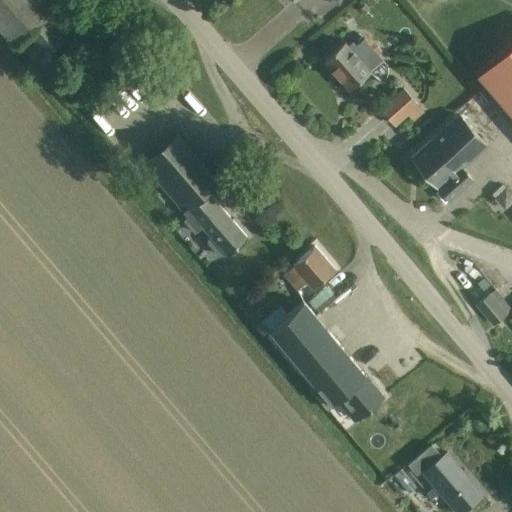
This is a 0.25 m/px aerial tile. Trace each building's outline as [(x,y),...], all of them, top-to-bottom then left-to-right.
[(51,11),(40,0),(0,0),(0,25),(15,43),(21,38),(38,58),(44,53),(52,62),(74,43),(48,13),(51,11)] [(383,60),(364,38),(352,49),(344,41),(324,60),(351,89),(383,60)] [(511,115),(511,43),(476,74),(511,115)] [(92,87),(115,66),(100,47),(77,68),(92,87)] [(414,121),(423,112),(417,105),(402,89),(381,108),(396,124),(407,114),(414,121)] [(450,200),(469,183),(473,179),(461,166),(486,144),(459,114),(411,157),(438,187),(439,188),(436,191),(445,201),(449,199),(450,200)] [(207,242),(218,255),(222,256),(226,253),(247,236),(208,191),(218,183),(177,133),(142,163),(143,163),(188,217),(185,219),(199,235),(206,229),(210,234),(208,236),(207,242)] [(501,184),(491,193),(494,196),(494,197),(505,209),(511,201),(511,194),(505,187),(504,187),(501,184)] [(313,288),(334,268),(313,246),(283,273),(298,289),(307,281),(313,288)] [(492,324),(506,313),(490,293),(476,305),(492,324)] [(382,396),(303,301),(288,314),(280,305),(263,319),(271,328),(269,330),(332,405),(338,400),(345,408),(348,405),(357,416),(382,396)] [(431,444),(408,464),(416,474),(439,454),(431,444)] [(460,511),(483,493),(447,451),(423,472),(434,486),(427,492),(431,498),(439,492),(456,511),(460,511)]
